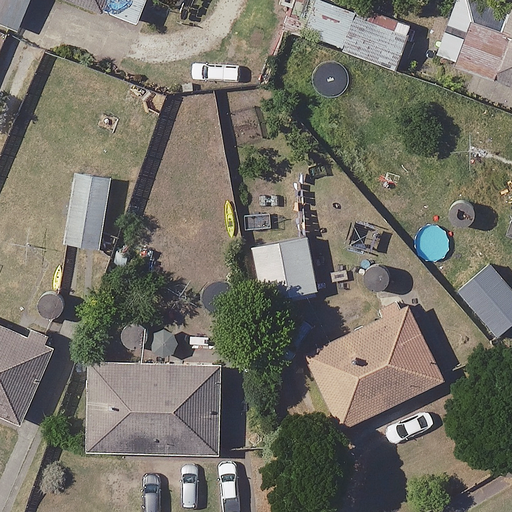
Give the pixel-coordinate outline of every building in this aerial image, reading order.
[(107,0),(82,0),(104,8),(107,0)] [(408,29),(336,0),(314,0),(302,30),(392,67),(408,29)] [(511,3),(505,26),(470,14),(454,62),(511,82),(511,3)] [(113,175),(76,167),(61,239),(97,247),(113,175)] [(307,230),(252,242),(263,296),(319,285),(307,230)] [(511,317),(511,283),(490,256),(461,279),(500,327),(511,317)] [(410,296),(303,347),(341,424),(447,372),(410,296)] [(56,340),(0,316),(0,410),(23,419),(56,340)] [(223,360),(88,358),(87,447),(221,449),(223,360)]
